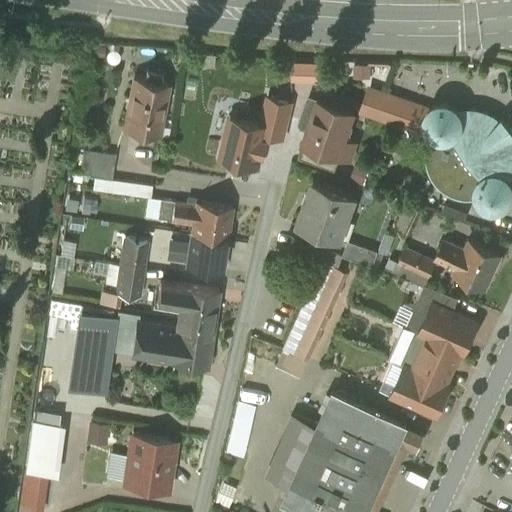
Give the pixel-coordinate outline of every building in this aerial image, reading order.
[(168,82),(133,75),(123,127),(159,134),(168,82)] [(424,104),(369,84),(359,111),(430,135),(425,126),(425,122),(425,120),(425,115),(426,113),(427,110),(428,109),(429,107),(424,104)] [(353,108),(319,96),(312,115),(309,125),(304,142),(339,154),(348,157),(354,139),(343,136),(353,108)] [(282,137),(291,103),(268,97),(262,124),(267,125),(265,133),(282,137)] [(467,107),(461,108),(457,108),(452,104),(446,101),(439,101),(433,104),(428,109),(425,115),(425,122),(425,126),(430,135),(430,136),(426,147),(427,158),(429,168),(433,176),(440,184),(448,191),(457,195),(466,196),(474,195),(477,194),(480,200),(485,204),(492,206),(499,205),(505,202),(509,197),(511,191),(511,184),(508,178),(511,169),(511,137),(511,135),(511,125),(511,123),(502,114),(499,118),(492,113),(484,110),(478,108),(472,107),(467,107)] [(312,115),(302,112),(299,122),(309,125),(312,115)] [(257,164),(261,151),(264,151),(267,139),(264,138),(265,133),(267,125),(262,124),(231,117),(222,155),(257,164)] [(339,154),(304,142),(299,156),(334,167),(339,154)] [(115,152),(83,147),(80,171),(111,176),(115,152)] [(354,194),(313,179),(298,221),(339,236),(354,194)] [(231,204),(196,199),(197,197),(188,196),(188,201),(174,199),(171,218),(193,221),(191,231),(226,236),(231,204)] [(174,199),(160,197),(158,216),(171,218),(174,199)] [(226,236),(191,231),(190,239),(187,259),(187,262),(221,267),(226,236)] [(146,239),(125,236),(122,251),(144,254),(146,239)] [(190,239),(168,236),(165,255),(187,259),(190,239)] [(378,249),(348,238),(342,253),(372,264),(378,249)] [(465,249),(444,239),(436,255),(458,265),(465,249)] [(499,252),(470,239),(465,249),(458,265),(455,271),(484,285),(499,252)] [(299,248),(281,244),(278,260),(296,264),(299,248)] [(435,260),(405,246),(393,269),(424,284),(425,283),(435,260)] [(144,254),(122,251),(121,262),(142,266),(144,254)] [(142,266),(121,262),(116,290),(138,294),(142,266)] [(335,265),(295,350),(307,356),(346,270),(335,265)] [(181,282),(160,279),(157,298),(178,301),(181,282)] [(217,287),(181,282),(178,301),(177,313),(213,318),(217,287)] [(458,296),(425,283),(424,284),(425,284),(420,294),(422,295),(433,300),(453,309),(458,296)] [(433,300),(422,295),(408,325),(419,330),(433,300)] [(453,309),(433,300),(419,330),(460,349),(463,350),(477,320),(453,309)] [(117,315),(79,309),(68,383),(106,389),(117,315)] [(213,318),(177,313),(175,324),(138,319),(135,340),(190,348),(188,360),(206,362),(213,318)] [(460,349),(419,330),(414,342),(410,340),(401,360),(405,362),(446,380),(460,349)] [(446,380),(405,362),(391,392),(435,412),(449,382),(446,380)] [(405,421),(334,389),(333,389),(332,390),(283,499),(311,511),(365,511),(405,424),(406,424),(406,423),(405,422),(405,421)] [(247,453),(260,401),(241,396),(228,448),(247,453)] [(110,439),(112,420),(92,418),(91,438),(110,439)] [(60,423),(32,419),(25,467),(54,471),(60,423)] [(172,440),(133,434),(126,477),(165,483),(172,440)]
